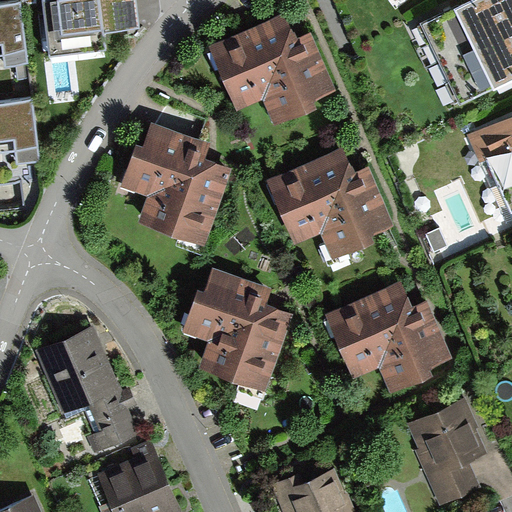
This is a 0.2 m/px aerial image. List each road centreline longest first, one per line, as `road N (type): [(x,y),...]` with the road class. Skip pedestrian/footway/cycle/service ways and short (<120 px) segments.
road 1 (residential): [(37,253),(86,275),(125,309),(221,511)]
road 2 (residential): [(37,253),(98,124),(163,30),(193,2)]
